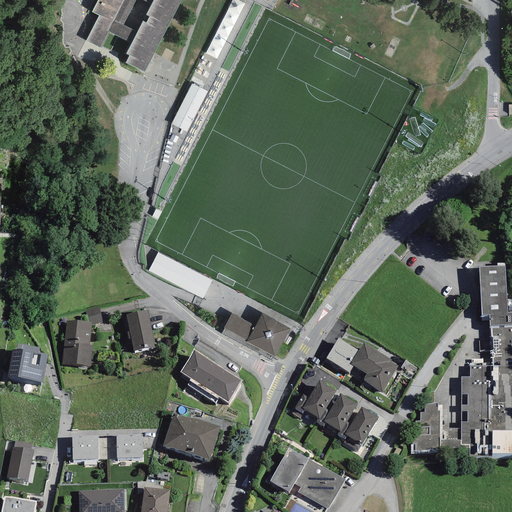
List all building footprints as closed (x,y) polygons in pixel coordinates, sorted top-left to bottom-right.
[(97,0),(92,12),(99,16),(86,41),(100,48),(108,32),(131,43),(126,54),(129,55),(125,63),(144,73),(181,0),(97,0)] [(220,62),(247,5),(235,0),(234,0),(208,56),(220,62)] [(306,0),(375,33),(385,11),(362,0),(306,0)] [(175,128),(191,134),(208,92),(192,85),(175,128)] [(212,281),(158,253),(148,271),(203,299),(212,281)] [(505,266),(479,267),(482,315),(489,315),(489,325),(511,324),(511,312),(507,313),(505,266)] [(100,307),(85,311),(89,322),(91,323),(91,326),(103,322),(100,307)] [(147,310),(126,314),(134,352),(155,347),(147,310)] [(290,328),(262,313),(255,326),(231,313),(221,333),(270,360),(273,356),(274,356),(290,328)] [(89,322),(66,321),(62,364),(91,367),(92,345),(89,345),(91,326),(91,323),(89,322)] [(511,453),(511,324),(489,325),(493,366),(470,365),(470,377),(461,377),(460,429),(460,445),(469,445),(469,448),(469,455),(491,456),(491,453),(511,453)] [(391,360),(364,343),(359,351),(338,338),(326,358),(349,373),(353,366),(366,374),(363,380),(382,392),(398,366),(390,361),(391,360)] [(39,347),(17,344),(16,351),(13,350),(8,377),(42,383),(47,354),(38,353),(39,347)] [(242,381),(194,350),(180,372),(191,379),(189,381),(190,381),(187,385),(215,403),(218,397),(228,403),(242,381)] [(418,369),(405,360),(400,367),(413,376),(418,369)] [(336,391),(319,380),(308,398),(303,394),(295,407),(302,412),(304,409),(318,418),(319,418),(325,408),(336,391)] [(357,404),(340,394),(329,411),(325,408),(319,418),(318,418),(316,421),(324,426),(326,423),(339,431),(340,431),(346,422),(357,404)] [(437,403),(424,405),(425,412),(420,412),(420,421),(415,421),(415,423),(412,423),(412,444),(411,445),(411,454),(440,452),(440,448),(440,428),(440,411),(437,411),(437,403)] [(378,417),(361,407),(351,424),(346,422),(340,431),(339,431),(337,435),(345,439),(343,442),(358,451),(378,417)] [(209,460),(220,426),(193,418),(184,417),(173,417),(163,446),(171,447),(209,460)] [(460,429),(440,428),(440,448),(469,448),(469,445),(460,445),(460,429)] [(142,434),(116,435),(116,438),(117,459),(143,458),(142,434)] [(97,435),(72,436),(72,460),(98,459),(98,439),(97,435)] [(116,438),(98,439),(98,459),(117,459),(116,438)] [(15,441),(14,447),(31,449),(32,444),(15,441)] [(28,480),(34,450),(31,449),(14,447),(13,447),(7,477),(28,480)] [(294,484),(308,460),(298,454),(288,448),(269,481),(289,492),(294,484)] [(308,459),(308,460),(294,484),(300,487),(298,492),(328,509),(345,479),(308,459)] [(170,473),(150,469),(149,477),(169,480),(170,473)] [(167,511),(170,490),(144,487),(141,511),(167,511)] [(123,511),(124,489),(78,491),(78,511),(123,511)] [(34,511),(36,502),(4,496),(0,511),(34,511)] [(190,498),(188,511),(201,511),(202,499),(190,498)]
